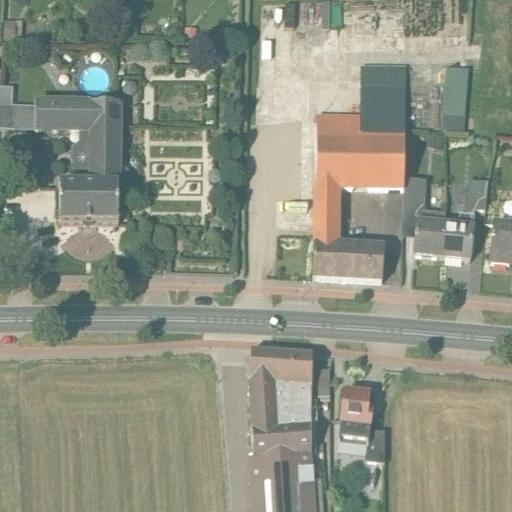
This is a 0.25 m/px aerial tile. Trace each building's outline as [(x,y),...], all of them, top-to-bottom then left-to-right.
[(136,39),(136,27),(124,27),(124,39),(136,39)] [(316,118),(316,121),(315,193),(337,193),(403,194),(403,183),(404,183),(405,69),(360,68),(359,119),(316,118)] [(445,130),(467,131),(469,69),(446,69),(445,130)] [(0,132),(34,134),(35,110),(12,109),(13,91),(0,89),(0,132)] [(57,228),(117,228),(117,191),(119,191),(121,190),(123,189),(125,187),(127,185),(128,182),(128,178),(127,175),(126,172),(123,170),(120,169),(117,169),(118,108),(35,107),(35,110),(34,134),(34,135),(91,135),(90,185),(74,185),(74,190),(58,190),(57,228)] [(425,185),(404,183),(403,183),(403,194),(403,209),(424,211),(425,185)] [(441,263),(469,265),(474,214),(483,215),(485,215),(487,186),(483,186),(467,185),(464,213),(464,219),(458,218),(457,230),(444,229),(441,263)] [(336,250),(337,193),(315,193),(314,249),(336,250)] [(417,214),(413,260),(414,260),(441,263),(444,229),(446,217),(431,216),(417,214)] [(508,265),(511,265),(511,229),(494,228),(490,267),(508,269),(508,265)] [(383,253),(336,250),(314,249),(312,283),(381,287),(383,253)] [(311,387),(311,360),(251,355),(250,355),(248,387),(274,386),(311,387)] [(331,373),(320,373),(320,399),(331,399),(331,373)] [(313,511),(310,467),(311,387),(274,386),(248,387),(253,462),(247,462),(250,511),(313,511)] [(369,398),(366,398),(356,397),(356,394),(348,393),(347,396),(344,395),(341,427),(340,427),(338,447),(366,450),(365,467),(384,469),(384,437),(369,435),(372,416),(368,415),(369,398)]
